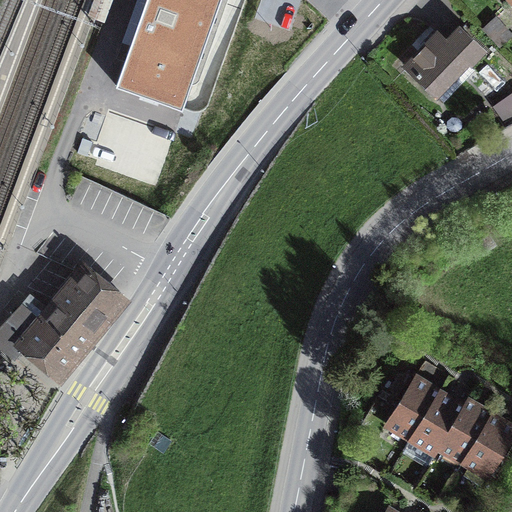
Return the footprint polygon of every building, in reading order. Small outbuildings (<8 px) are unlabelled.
[(94,0),(88,16),(104,22),(112,0),(94,0)] [(221,0),(146,0),(116,87),(182,110),(221,0)] [(511,25),(494,16),(486,30),(506,41),(511,30),(511,25)] [(482,49),(460,28),(447,41),(438,32),(406,66),(433,92),(464,59),(468,63),(482,49)] [(58,371),(64,364),(68,368),(80,354),(75,351),(122,295),(90,268),(49,316),(27,298),(0,326),(0,347),(15,360),(27,345),(58,371)] [(387,423),(412,438),(439,392),(415,377),(387,423)] [(437,453),(440,446),(464,407),(439,392),(412,438),(437,453)] [(465,461),(493,415),(468,400),(464,407),(440,446),(465,461)] [(511,437),(511,426),(493,415),(465,461),(489,476),(511,437)]
